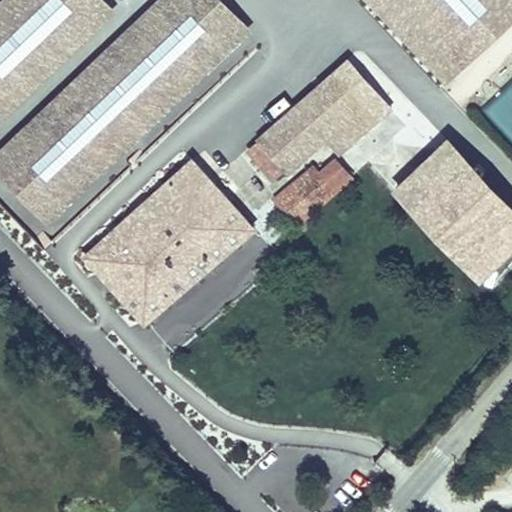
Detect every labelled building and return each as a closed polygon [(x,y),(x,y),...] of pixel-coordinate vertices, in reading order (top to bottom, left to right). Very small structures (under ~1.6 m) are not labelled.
[(161,0),(0,151),(0,172),(45,220),(250,28),(223,0),(161,0)] [(0,0),(0,114),(3,118),(112,9),(103,0),(0,0)] [(511,13),(511,0),(363,0),(443,81),(511,13)] [(288,177),(327,142),(340,156),(392,109),(347,59),(255,141),(257,143),(245,154),(273,185),(285,175),(288,177)] [(511,144),(511,77),(478,109),(511,144)] [(511,248),(511,201),(449,137),(394,190),(480,279),(511,248)] [(256,226),(193,156),(83,255),(146,325),(256,226)] [(354,179),(335,158),(319,172),(312,164),(274,198),(300,227),(354,179)] [(263,237),(151,325),(171,351),(283,263),(263,237)]
